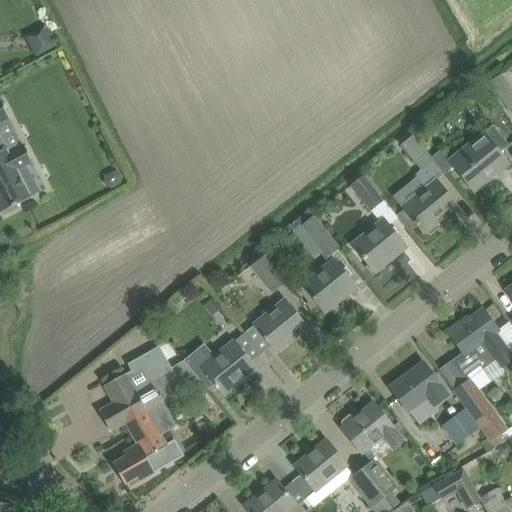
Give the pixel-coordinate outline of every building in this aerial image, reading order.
[(37,57),(60,46),(49,21),(26,32),(37,57)] [(511,91),(502,73),(491,80),(509,110),(511,113),(511,112),(511,91)] [(17,205),(32,197),(18,170),(34,163),(0,98),(0,212),(3,212),(4,215),(18,208),(17,205)] [(433,158),(445,173),(454,166),(475,191),(476,191),(473,188),(494,171),(497,174),(509,164),(499,152),(509,144),(493,125),(450,160),(442,150),(433,158)] [(414,135),(402,145),(422,170),(416,175),(426,188),(404,207),(412,217),(424,232),(426,231),(428,234),(431,234),(438,229),(439,226),(437,223),(439,221),(456,207),(457,206),(445,190),(437,180),(445,173),(433,158),(414,135)] [(105,175),(103,181),(106,187),(112,188),(115,187),(120,184),(122,178),(119,173),(114,171),(108,174),(105,175)] [(352,184),(351,185),(371,210),(383,200),(363,175),(352,184)] [(329,206),(329,207),(329,209),(330,210),(330,211),(331,212),(332,213),(334,214),(336,214),(337,214),(339,213),(340,212),(341,211),(342,210),(342,209),(342,207),(342,206),(342,205),(341,203),(340,202),(339,202),(337,201),(336,201),(334,201),(333,201),(332,202),(331,203),(330,204),(329,206)] [(302,225),(322,250),(328,257),(340,247),(334,239),(315,215),(302,225)] [(366,235),(353,245),(369,264),(375,272),(388,261),(386,258),(402,244),(405,248),(406,247),(394,231),(389,225),(385,220),(381,223),(380,223),(366,235)] [(265,255),(252,265),(274,292),(285,282),(265,255)] [(300,288),(298,289),(309,302),(314,298),(319,304),(325,312),(339,301),(336,298),(353,284),(356,287),(344,271),(335,260),(334,261),(329,264),(304,285),(300,288)] [(204,306),(212,316),(221,308),(213,299),(204,306)] [(254,326),(263,336),(275,352),(304,329),(299,323),(302,320),(287,300),(254,326)] [(485,368),(497,360),(502,367),(511,359),(511,356),(495,333),(498,330),(484,310),(463,326),(461,323),(449,332),(465,354),(454,362),(464,375),(481,363),(485,368)] [(206,344),(185,361),(208,389),(214,384),(223,395),(236,384),(234,381),(254,364),(252,361),(236,341),(216,357),(206,344)] [(155,471),(182,456),(174,441),(166,445),(148,413),(163,404),(160,400),(150,382),(170,371),(158,349),(128,365),(133,374),(127,377),(125,374),(103,386),(113,403),(99,411),(111,432),(126,423),(138,445),(124,453),(126,456),(113,463),(125,484),(138,477),(140,481),(156,472),(155,471)] [(405,377),(391,388),(403,404),(408,411),(410,413),(426,401),(431,407),(435,404),(448,394),(438,381),(426,365),(413,375),(407,380),(405,377)] [(180,388),(170,371),(150,382),(160,400),(180,388)] [(455,392),(466,408),(481,428),(481,429),(491,442),(507,431),(470,380),(455,392)] [(491,390),(490,396),(492,399),(497,401),(501,398),(502,393),(500,389),(495,388),(491,390)] [(404,441),(373,403),(361,413),(362,414),(357,418),(349,415),(342,421),(343,428),(363,453),(383,437),(393,450),(404,441)] [(466,408),(442,426),(457,446),(481,428),(466,408)] [(293,481),(293,482),(306,498),(316,491),(329,480),(347,466),(339,456),(327,440),(315,450),(316,451),(297,466),(296,465),(295,465),(302,474),(293,481)] [(511,447),(508,441),(496,448),(500,455),(507,458),(511,454),(511,447)] [(372,463),(364,469),(386,497),(392,492),(399,487),(390,476),(386,479),(372,463)] [(433,485),(420,493),(428,507),(441,499),(456,491),(457,493),(466,509),(481,501),(463,468),(433,485)] [(364,469),(354,478),(368,495),(364,498),(375,511),(388,511),(394,507),(392,505),(386,497),(364,469)] [(258,495),(246,505),(250,511),(303,511),(298,505),(306,498),(293,482),(284,489),(277,480),(276,481),(277,482),(259,496),(258,495)] [(488,511),(511,511),(499,488),(481,497),(488,511)] [(413,511),(408,502),(391,511),(413,511)]
